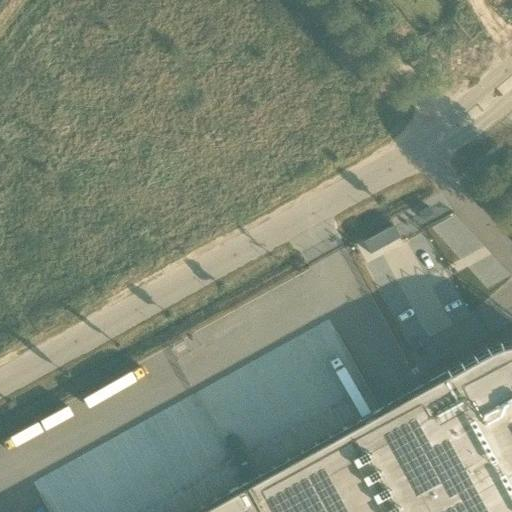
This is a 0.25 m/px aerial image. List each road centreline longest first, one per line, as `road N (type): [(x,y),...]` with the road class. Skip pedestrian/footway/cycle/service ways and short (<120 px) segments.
road 1 (unclassified): [(0,379),(451,133)]
road 2 (unclassified): [(451,133),(440,110),(339,0)]
